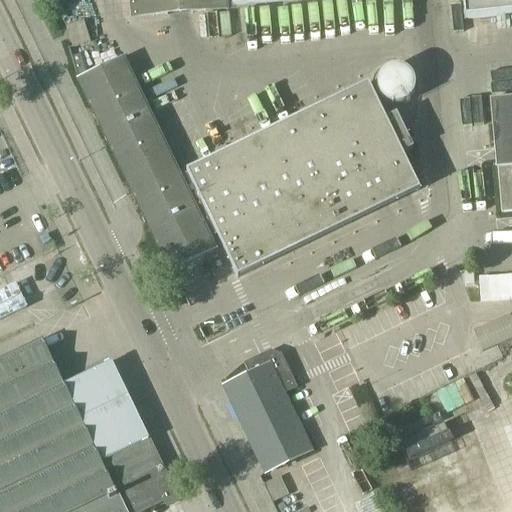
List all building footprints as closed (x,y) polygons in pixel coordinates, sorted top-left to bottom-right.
[(226,0),(129,0),(132,19),(227,10),(226,0)] [(328,0),(230,0),(232,9),(328,0)] [(511,0),(463,0),(465,20),(511,15),(511,0)] [(67,26),(74,47),(91,41),(84,20),(67,26)] [(80,56),(71,58),(78,82),(170,272),(172,271),(215,251),(123,60),(87,77),(80,56)] [(355,220),(417,190),(400,154),(412,149),(395,114),(393,115),(384,120),(367,85),(356,90),(186,172),(237,278),(355,220)] [(511,98),(491,101),(497,169),(498,169),(502,213),(511,212),(511,98)] [(14,284),(0,290),(0,319),(26,307),(14,284)] [(510,316),(474,332),(474,333),(483,353),(497,347),(511,340),(511,321),(511,319),(510,316)] [(41,340),(0,359),(0,511),(144,511),(165,503),(168,507),(179,502),(147,439),(101,461),(69,396),(65,387),(41,340)] [(312,452),(285,395),(297,389),(281,355),(270,351),(244,364),(249,375),(222,388),(264,475),(312,452)] [(97,366),(67,381),(104,456),(150,434),(146,425),(113,358),(97,366)]
